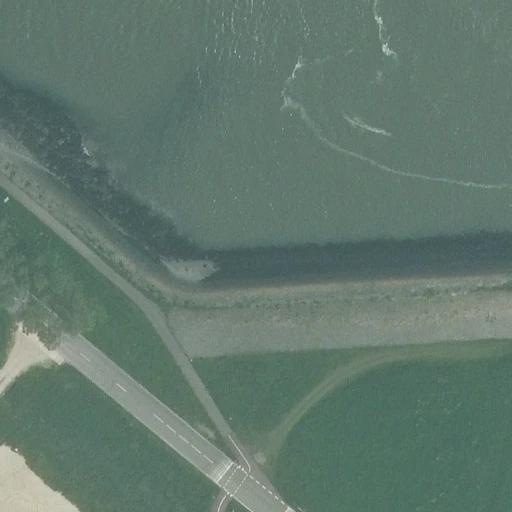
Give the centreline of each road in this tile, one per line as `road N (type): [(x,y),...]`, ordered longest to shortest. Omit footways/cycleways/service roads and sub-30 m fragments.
road 1 (tertiary): [(271,511),(0,285)]
road 2 (track): [(245,491),(268,446),(345,375),(422,351),(497,350),(511,325)]
